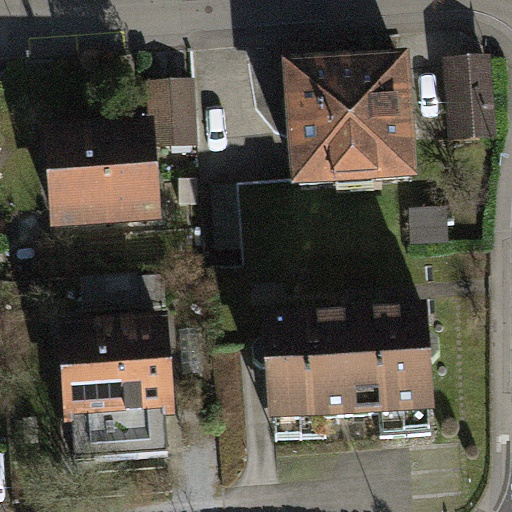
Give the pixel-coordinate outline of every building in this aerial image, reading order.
[(447,74),(452,152),(495,150),(491,71),(447,74)] [(289,88),(299,204),(417,194),(408,79),(289,88)] [(47,139),(53,245),(158,239),(152,134),(47,139)] [(169,310),(167,280),(84,284),(85,315),(169,310)] [(265,340),(273,441),(433,428),(425,327),(265,340)] [(60,342),(69,442),(174,433),(166,333),(60,342)]
